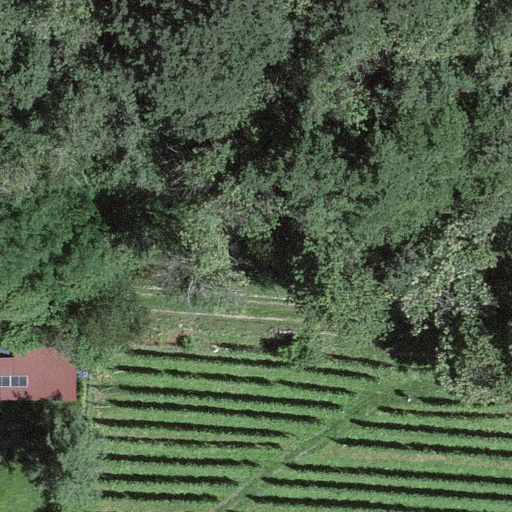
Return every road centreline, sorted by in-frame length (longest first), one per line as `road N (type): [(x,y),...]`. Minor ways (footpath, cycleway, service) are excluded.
road 1 (track): [(511,352),(380,320),(106,290),(0,290)]
road 2 (track): [(511,361),(363,406),(226,511)]
